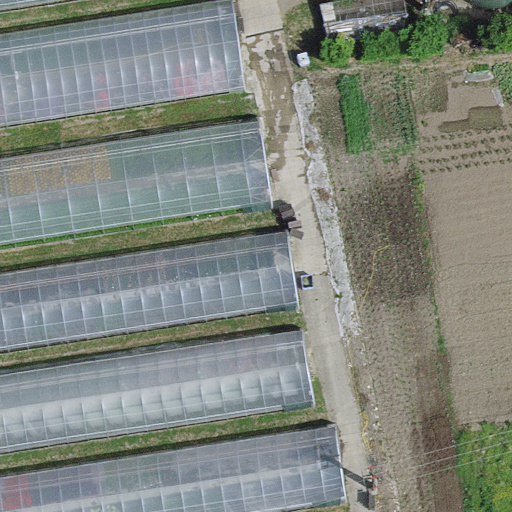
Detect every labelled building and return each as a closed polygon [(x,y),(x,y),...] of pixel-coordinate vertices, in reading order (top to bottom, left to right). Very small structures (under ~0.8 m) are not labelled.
[(0,124),(257,89),(244,0),(237,0),(0,32),(0,124)] [(0,251),(280,219),(270,136),(0,167),(0,251)] [(0,349),(307,308),(297,233),(0,273),(0,349)] [(0,375),(0,450),(329,406),(319,332),(0,375)] [(0,511),(360,511),(351,437),(0,480),(0,511)]
